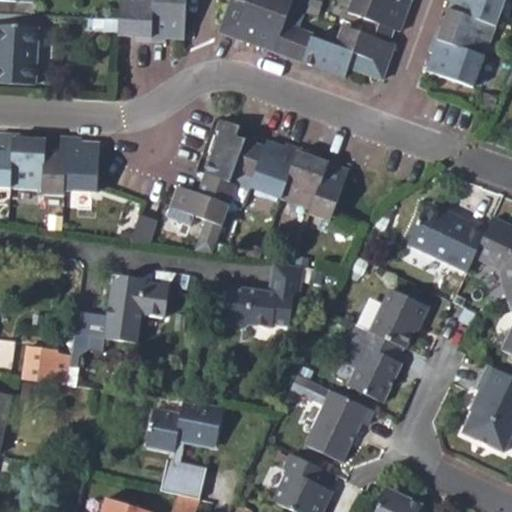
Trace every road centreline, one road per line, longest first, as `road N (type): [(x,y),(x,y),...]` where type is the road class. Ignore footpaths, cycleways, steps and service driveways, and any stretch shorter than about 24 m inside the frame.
road 1 (residential): [(202,79),(141,116),(0,113)]
road 2 (residential): [(381,131),(239,79),(202,79)]
road 3 (residential): [(511,181),(381,131)]
road 4 (residential): [(381,131),(427,0)]
